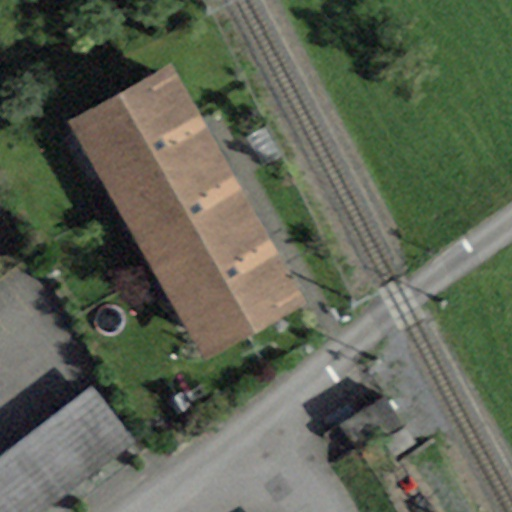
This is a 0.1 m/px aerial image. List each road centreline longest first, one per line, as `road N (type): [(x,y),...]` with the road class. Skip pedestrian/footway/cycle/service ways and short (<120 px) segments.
road 1 (residential): [(511,221),(400,300),(278,414)]
road 2 (residential): [(278,414),(144,511)]
